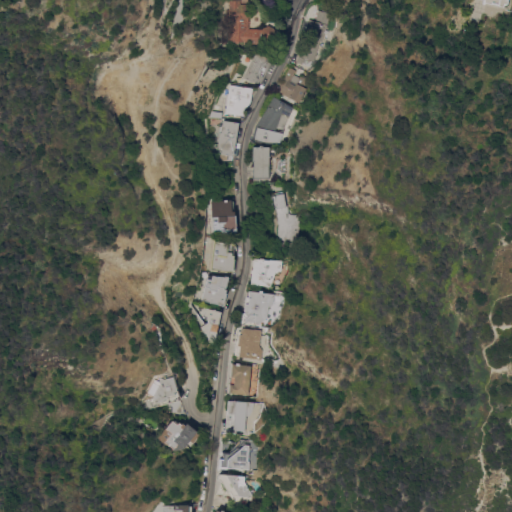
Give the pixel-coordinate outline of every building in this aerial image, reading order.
[(277,43),(260,43),(239,43),(239,44),(234,44),(234,41),(228,41),(229,22),(226,21),(226,10),(229,10),(229,0),(241,0),(240,4),(249,5),(248,28),(263,29),(266,27),(266,21),(278,22),(277,43)] [(508,0),(507,5),(505,4),(504,8),(498,6),(499,6),(492,4),(491,5),(483,2),(484,0),(508,0)] [(312,20),(314,21),(318,11),(331,15),(326,30),(329,31),(328,34),(326,33),(322,43),(321,42),(315,62),(314,62),(313,65),(310,67),(296,62),(312,20)] [(274,58),(260,84),(251,83),(243,79),(257,53),(259,54),(268,55),(274,58)] [(300,103),(290,98),(290,100),(283,97),(284,95),(277,92),(290,67),(302,74),(301,76),(309,80),(305,88),(307,89),(300,103)] [(245,107),(244,116),(225,113),(226,106),(224,106),(227,93),(228,93),(230,85),(253,89),(251,102),(247,107),(245,107)] [(255,127),(268,108),(267,108),(273,97),(294,108),(289,117),(284,130),(277,128),(276,131),(284,133),(280,143),(264,143),(253,141),(254,135),(255,127)] [(220,133),(219,133),(220,126),(222,127),(223,121),(238,123),(233,156),(228,156),(228,160),(221,161),(220,155),(219,154),(219,153),(207,154),(206,144),(212,144),(218,142),(220,133)] [(269,179),(254,179),(254,162),(253,162),(253,147),(270,148),(269,179)] [(286,202),(286,205),(288,205),(289,213),(291,215),(301,215),(299,237),(298,240),(295,240),(294,248),(281,247),(282,239),(278,239),(279,226),(276,209),(274,209),(272,202),(271,196),(284,193),(286,202)] [(211,201),(232,200),(232,211),(235,211),(235,216),(236,216),(236,233),(222,234),(222,232),(213,232),(211,201)] [(212,269),(216,241),(234,243),(232,255),(235,255),(234,259),(236,259),(234,272),(212,269)] [(252,284),(253,275),(253,273),(253,271),(254,269),(255,259),(270,261),(270,260),(283,261),(281,272),(276,271),(271,287),(252,284)] [(202,300),(208,279),(211,280),(213,276),(229,277),(226,290),(227,290),(226,293),(227,293),(223,306),(202,300)] [(275,294),(273,304),(271,307),(269,307),(268,318),(261,323),(246,322),(246,319),(243,315),(245,313),(246,305),(245,304),(247,297),(248,297),(249,291),(275,294)] [(208,317),(205,316),(206,309),(221,313),(213,346),(209,339),(209,337),(206,333),(205,334),(201,327),(208,323),(207,321),(208,320),(207,319),(208,317)] [(242,329),(260,331),(257,360),(238,357),(240,347),(238,347),(239,335),(241,335),(242,329)] [(248,395),(229,393),(232,364),(251,366),(248,395)] [(148,392),(154,380),(159,382),(161,378),(162,379),(163,378),(173,375),(177,389),(176,390),(176,391),(178,391),(180,400),(151,409),(150,405),(154,404),(153,398),(154,396),(148,392)] [(228,401),(254,403),(253,408),(251,412),(249,416),(247,416),(245,432),(230,431),(230,430),(225,430),(228,401)] [(167,444),(166,446),(163,443),(164,441),(160,438),(166,430),(165,430),(167,427),(166,426),(169,423),(170,424),(172,421),(177,424),(179,422),(184,427),(187,424),(197,432),(196,433),(199,435),(193,443),(190,441),(183,449),(178,444),(174,449),(167,444)] [(220,459),(221,459),(222,442),(237,443),(240,439),(254,441),(259,447),(259,451),(249,451),(248,461),(250,462),(249,469),(219,467),(220,459)] [(240,511),(230,496),(217,495),(220,481),(217,480),(220,475),(245,476),(245,479),(245,482),(252,495),(252,498),(251,498),(252,500),(247,502),(241,511),(240,511)]
